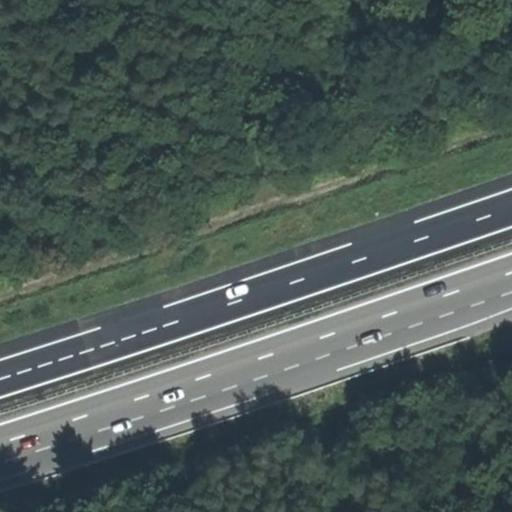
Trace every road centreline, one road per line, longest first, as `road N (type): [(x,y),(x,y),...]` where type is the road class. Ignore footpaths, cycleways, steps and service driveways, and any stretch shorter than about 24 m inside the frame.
road 1 (motorway): [(0,443),(511,271)]
road 2 (track): [(0,296),(511,124)]
road 3 (motorway): [(511,206),(0,376)]
road 4 (track): [(511,356),(331,425),(61,511)]
road 5 (track): [(225,0),(273,205)]
